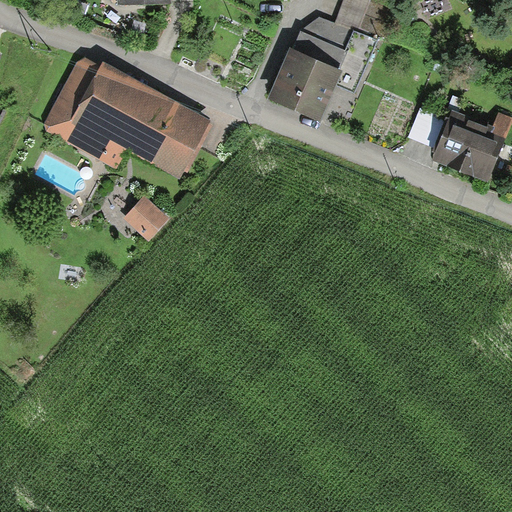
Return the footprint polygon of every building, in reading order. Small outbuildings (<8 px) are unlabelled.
[(110,0),(111,16),(167,15),(166,0),(110,0)] [(315,34),(300,28),(267,108),(314,127),(363,10),(346,3),(337,26),(321,19),(315,34)] [(203,123),(87,64),(54,129),(111,158),(121,140),(179,169),(203,123)] [(500,143),(450,125),(437,160),(487,178),(500,143)] [(166,219),(144,199),(127,217),(148,237),(166,219)]
